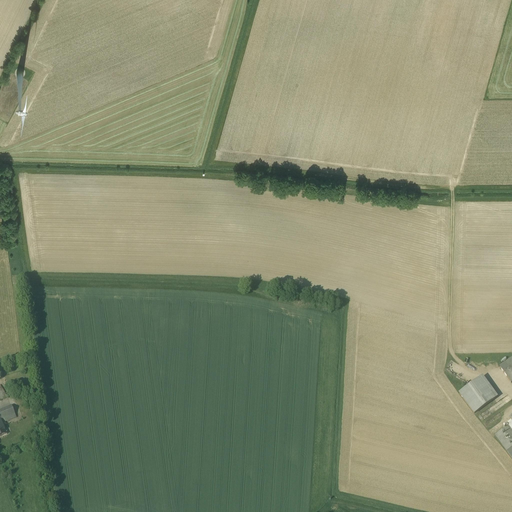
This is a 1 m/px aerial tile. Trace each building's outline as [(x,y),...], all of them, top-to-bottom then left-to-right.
[(511,359),(500,368),(511,383),(511,382),(511,359)] [(480,379),(460,394),(475,414),(494,400),(480,379)] [(11,406),(0,410),(0,418),(1,420),(14,415),(11,406)] [(14,415),(1,420),(2,424),(16,418),(14,415)] [(511,429),(509,426),(496,436),(511,458),(511,429)]
